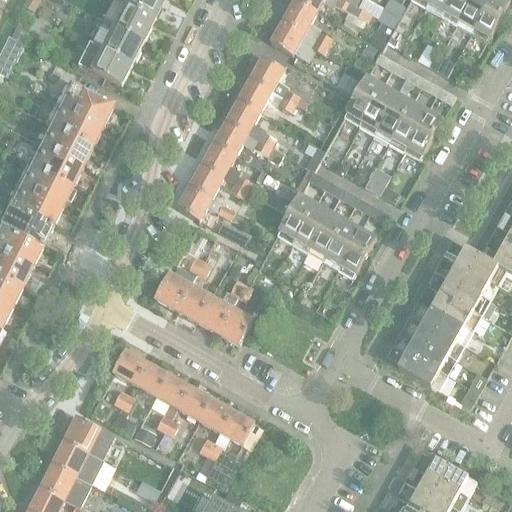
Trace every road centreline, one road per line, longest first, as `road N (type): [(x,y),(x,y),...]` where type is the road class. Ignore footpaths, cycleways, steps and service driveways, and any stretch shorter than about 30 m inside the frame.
road 1 (residential): [(334,362),(511,64)]
road 2 (residential): [(224,0),(167,108),(148,200),(105,309)]
road 3 (residential): [(334,362),(486,448),(511,402)]
road 4 (residential): [(302,415),(105,309)]
road 5 (residential): [(105,309),(76,360),(0,451)]
road 6 (residential): [(305,511),(346,442),(302,415)]
